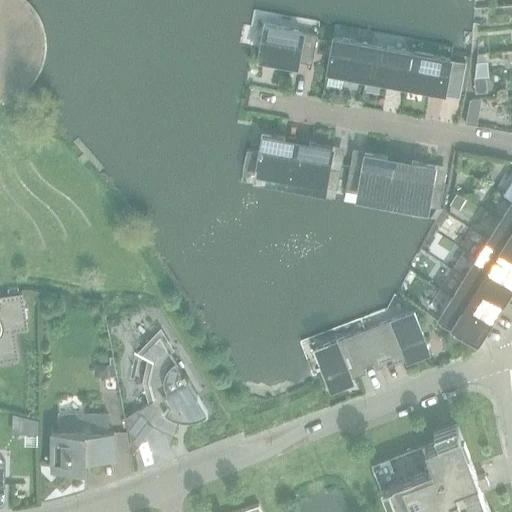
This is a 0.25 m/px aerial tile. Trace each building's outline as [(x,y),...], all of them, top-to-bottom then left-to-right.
[(310,68),(317,33),(263,23),(257,58),(293,65),(293,64),(290,63),(291,58),(311,62),(310,68),(308,67),(307,67),(310,68)] [(365,78),(372,43),(332,35),(326,71),(353,76),(354,69),(366,72),(365,77),(362,77),(365,78)] [(404,85),(411,50),(372,43),(365,78),(392,83),(393,76),(405,79),(404,85),(401,84),(404,85)] [(411,50),(404,85),(431,90),(432,84),(445,86),(444,92),(441,91),(440,92),(444,92),(447,93),(458,95),(465,60),(454,58),(450,57),(448,57),(411,50)] [(288,186),(290,178),(296,145),(284,142),(285,137),(277,136),(277,135),(262,132),(258,150),(247,148),(243,169),(255,172),(284,177),(283,185),(288,186)] [(296,145),(290,178),(337,187),(342,160),(341,160),(340,168),(329,165),(332,145),(316,142),(316,143),(309,141),(308,147),(296,145)] [(392,197),(398,163),(386,161),(387,156),(380,154),(364,151),(360,171),(349,169),(350,161),(345,188),(392,197)] [(398,163),(392,197),(439,206),(443,186),(446,171),(434,169),(435,164),(419,161),(419,162),(411,160),(410,166),(398,163)] [(511,225),(511,199),(511,201),(501,218),(500,217),(500,218),(511,225)] [(511,252),(511,225),(500,218),(501,219),(489,237),(488,237),(511,252)] [(511,279),(511,252),(488,237),(487,238),(489,238),(477,257),(476,256),(511,279)] [(502,300),(511,283),(511,279),(476,256),(475,257),(476,258),(465,276),(464,275),(463,276),(502,300)] [(489,319),(502,300),(463,276),(464,277),(453,295),(452,294),(451,295),(489,319)] [(0,300),(0,350),(13,348),(14,352),(15,352),(10,320),(23,318),(24,321),(25,321),(20,293),(19,294),(20,298),(0,300)] [(477,339),(489,319),(451,295),(452,296),(440,314),(439,314),(439,315),(477,339)] [(365,328),(377,360),(399,352),(401,357),(409,354),(428,347),(414,309),(413,310),(379,323),(365,328)] [(355,368),(377,360),(365,328),(351,334),(316,347),(321,361),(330,384),(349,377),(357,374),(355,368)] [(169,349),(160,332),(141,352),(134,348),(134,350),(151,359),(147,379),(152,398),(138,407),(153,424),(174,433),(178,416),(188,416),(198,415),(207,410),(185,374),(187,373),(184,369),(183,370),(170,348),(169,349)] [(95,363),(95,370),(100,375),(116,374),(113,355),(110,355),(110,362),(95,363)] [(39,416),(13,409),(12,429),(38,429),(39,416)] [(114,455),(114,430),(109,430),(108,413),(57,413),(57,429),(52,429),(52,465),(85,465),(85,455),(114,455)] [(477,475),(474,470),(472,464),(456,421),(432,430),(436,438),(435,438),(370,463),(389,511),(490,511),(481,487),(489,484),(485,472),(477,475)] [(262,511),(259,502),(230,511),(262,511)]
